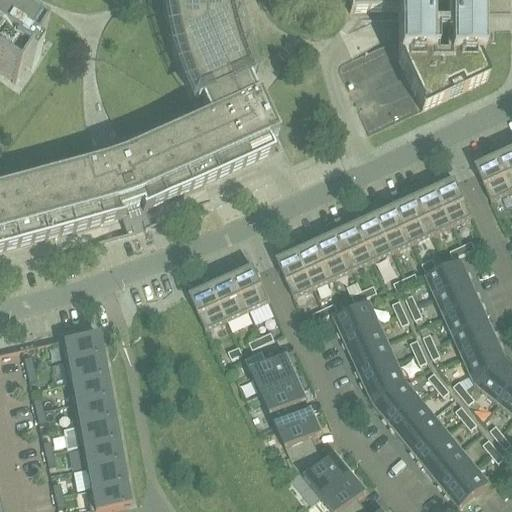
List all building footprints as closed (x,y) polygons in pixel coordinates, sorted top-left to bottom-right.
[(166,0),(167,3),(169,15),(171,28),(174,40),(177,52),(181,65),(185,76),(189,88),(196,103),(199,102),(202,107),(207,118),(122,156),(103,163),(0,190),(0,253),(110,224),(120,221),(126,237),(132,235),(130,229),(142,225),(144,231),(150,228),(145,213),(154,208),(273,155),(267,142),(277,137),(258,95),(255,96),(250,87),(247,80),(251,79),(244,62),(240,50),(237,40),(233,26),(230,14),(227,0),(166,0)] [(339,70),(339,72),(339,74),(340,75),(369,137),(487,82),(486,81),(477,61),(482,61),(482,14),(486,15),(487,13),(486,0),(349,0),(349,14),(349,34),(376,22),(397,22),(397,47),(395,47),(392,47),(388,48),(383,49),(379,50),(376,51),(343,65),(342,66),(341,67),(340,68),(339,70)] [(0,76),(14,86),(24,70),(30,73),(38,61),(33,57),(43,41),(0,13),(0,76)] [(511,154),(497,161),(511,193),(511,154)] [(511,193),(497,161),(476,171),(491,205),(511,196),(511,193)] [(456,184),(435,193),(452,230),(473,221),(456,184)] [(435,193),(416,202),(432,239),(452,230),(435,193)] [(416,202),(396,211),(413,248),(432,239),(416,202)] [(396,211),(376,220),(393,257),(413,248),(396,211)] [(376,220),(357,229),(373,266),(393,257),(376,220)] [(357,229),(337,238),(354,275),(373,266),(357,229)] [(337,238),(318,247),(335,283),(354,275),(337,238)] [(472,245),(461,250),(464,257),(475,252),(472,245)] [(298,256),(314,293),(335,283),(318,247),(298,256)] [(461,250),(450,255),(453,262),(464,257),(461,250)] [(277,265),(294,302),(314,293),(298,256),(277,265)] [(432,262),(422,267),(425,275),(436,270),(432,262)] [(462,265),(425,282),(435,302),(472,285),(462,265)] [(254,271),(233,281),(249,315),(270,306),(254,271)] [(415,277),(404,282),(408,289),(419,284),(415,277)] [(233,281),(212,291),(228,325),(249,315),(233,281)] [(404,282),(393,287),(397,294),(408,289),(404,282)] [(472,285),(435,302),(444,322),(480,305),(472,285)] [(373,289),(363,294),(366,302),(377,297),(373,289)] [(211,291),(190,300),(206,335),(228,325),(211,291)] [(363,294),(352,299),(355,307),(366,302),(363,294)] [(413,299),(405,302),(410,313),(418,310),(413,299)] [(400,305),(392,308),(397,319),(405,316),(400,305)] [(480,305),(444,322),(453,341),(489,325),(480,305)] [(371,306),(334,323),(343,344),(380,327),(371,306)] [(334,307),(323,312),(327,320),(338,315),(334,307)] [(418,310),(410,313),(415,324),(423,321),(418,310)] [(323,312),(312,317),(316,325),(327,320),(323,312)] [(405,316),(397,319),(402,330),(410,327),(405,316)] [(489,325),(453,341),(461,361),(498,344),(489,325)] [(380,327),(343,344),(352,363),(389,347),(380,327)] [(98,337),(63,344),(67,366),(102,360),(98,337)] [(431,338),(423,342),(428,353),(436,349),(431,338)] [(273,341),(262,346),(266,354),(271,352),(277,349),(273,341)] [(417,344),(410,348),(415,358),(422,355),(417,344)] [(498,344),(461,361),(474,389),(507,364),(498,344)] [(262,346),(251,351),(255,359),(266,354),(262,346)] [(389,347),(352,363),(361,383),(398,366),(389,347)] [(436,349),(428,353),(433,363),(440,360),(436,349)] [(251,376),(261,398),(298,381),(288,359),(268,368),(263,357),(272,353),(271,352),(266,354),(255,359),(245,363),(251,376)] [(422,355),(415,358),(420,369),(427,366),(422,355)] [(241,356),(231,361),(234,368),(245,363),(241,356)] [(31,360),(23,362),(26,374),(33,372),(31,360)] [(102,360),(67,366),(71,387),(106,381),(102,360)] [(511,390),(511,367),(507,364),(474,389),(498,408),(511,390)] [(398,366),(361,383),(372,408),(407,386),(398,366)] [(33,372),(26,374),(28,386),(36,384),(33,372)] [(434,377),(428,382),(435,391),(442,386),(434,377)] [(106,381),(71,387),(75,408),(110,402),(106,381)] [(261,398),(276,431),(313,415),(312,414),(293,422),(288,412),(308,403),(298,381),(261,398)] [(460,385),(453,390),(461,400),(467,394),(460,385)] [(407,386),(372,408),(390,429),(421,403),(407,386)] [(442,386),(435,391),(443,401),(449,395),(442,386)] [(511,390),(498,408),(511,419),(511,390)] [(467,394),(461,400),(468,409),(475,404),(467,394)] [(40,402),(32,404),(35,416),(43,414),(40,402)] [(110,402),(75,408),(78,430),(114,423),(110,402)] [(403,446),(435,420),(421,403),(390,429),(403,446)] [(462,410),(455,416),(463,425),(469,420),(462,410)] [(43,414),(35,416),(38,428),(46,426),(43,414)] [(276,431),(294,470),(310,460),(303,446),(323,437),(313,415),(276,431)] [(417,462),(448,437),(435,420),(403,446),(417,462)] [(469,420),(463,425),(470,434),(477,429),(469,420)] [(114,423),(78,430),(82,451),(117,445),(114,423)] [(496,429),(490,435),(497,444),(504,439),(496,429)] [(431,479),(462,453),(448,437),(417,462),(431,479)] [(504,439),(497,444),(505,453),(511,448),(504,439)] [(489,444),(483,449),(490,458),(497,453),(489,444)] [(50,445),(42,446),(45,458),(52,456),(50,445)] [(117,445),(82,451),(86,472),(121,466),(117,445)] [(445,496),(476,470),(462,453),(431,479),(445,496)] [(497,453),(490,458),(498,467),(504,462),(497,453)] [(52,456),(45,458),(47,470),(55,468),(52,456)] [(294,470),(320,502),(352,477),(336,458),(320,472),(310,460),(294,470)] [(121,466),(86,472),(90,493),(125,487),(121,466)] [(476,470),(445,496),(457,511),(460,511),(490,487),(476,470)] [(320,502),(328,511),(365,511),(352,511),(350,509),(367,495),(352,477),(320,502)] [(59,487),(51,489),(54,500),(62,499),(59,487)] [(125,487),(90,493),(93,511),(114,511),(129,509),(125,487)] [(62,499),(54,500),(56,511),(57,511),(65,510),(62,499)]
